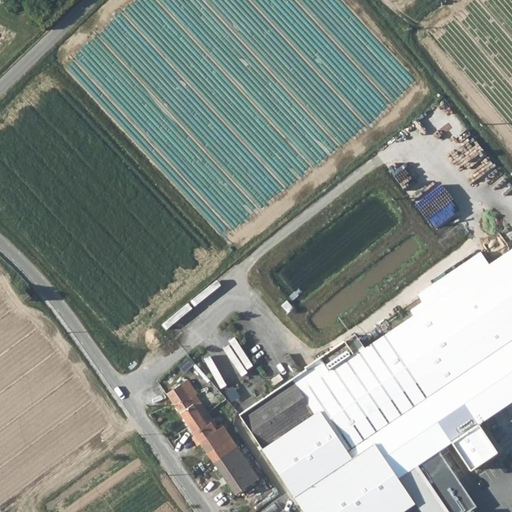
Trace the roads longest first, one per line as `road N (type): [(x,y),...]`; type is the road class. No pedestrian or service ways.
road 1 (unclassified): [(0,242),(57,302),(202,511)]
road 2 (unclassified): [(0,87),(91,0)]
